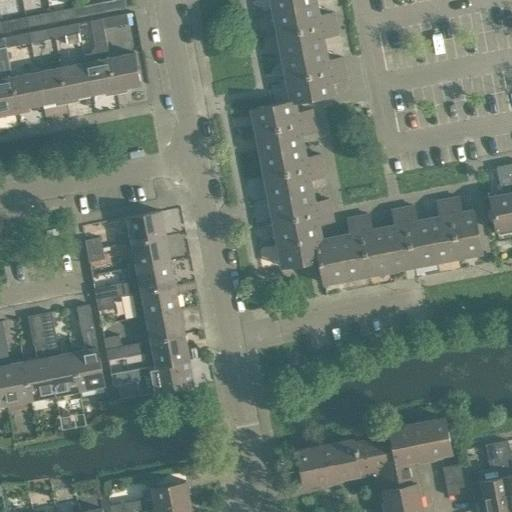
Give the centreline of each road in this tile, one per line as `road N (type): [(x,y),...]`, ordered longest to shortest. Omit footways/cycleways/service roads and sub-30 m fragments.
road 1 (residential): [(0,195),(197,157)]
road 2 (residential): [(234,337),(418,301)]
road 3 (residential): [(197,157),(234,337)]
road 4 (residential): [(255,511),(258,466),(234,337)]
road 5 (residential): [(167,0),(197,157)]
